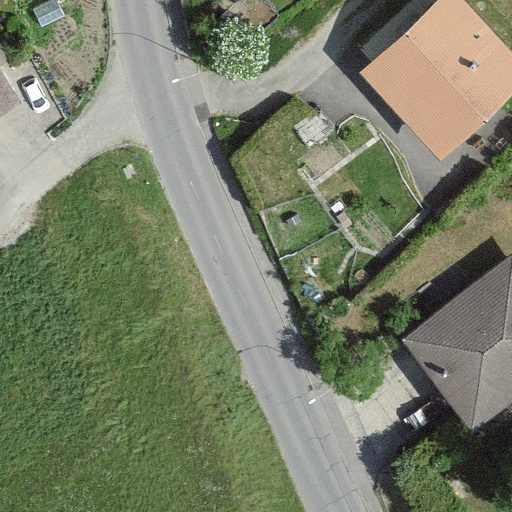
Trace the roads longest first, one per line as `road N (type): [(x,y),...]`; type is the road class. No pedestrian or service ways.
road 1 (residential): [(157,86),(335,511)]
road 2 (residential): [(0,213),(157,86)]
